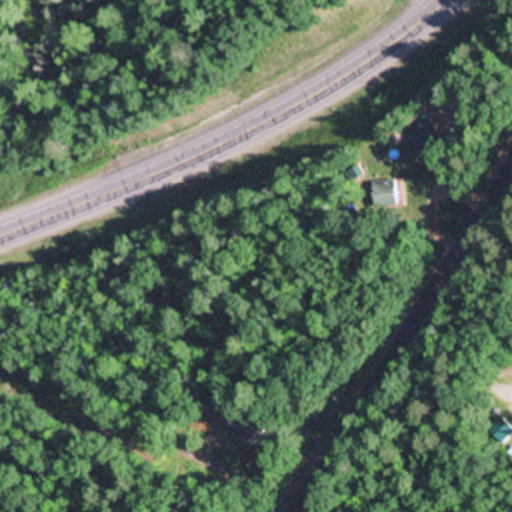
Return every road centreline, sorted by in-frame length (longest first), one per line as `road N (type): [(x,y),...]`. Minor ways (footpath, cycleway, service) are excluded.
road 1 (track): [(0,267),(231,173),(431,56),(490,0)]
road 2 (primary): [(443,0),(212,147),(0,231)]
road 3 (residential): [(294,511),(511,163)]
road 4 (track): [(323,0),(170,134),(0,202)]
